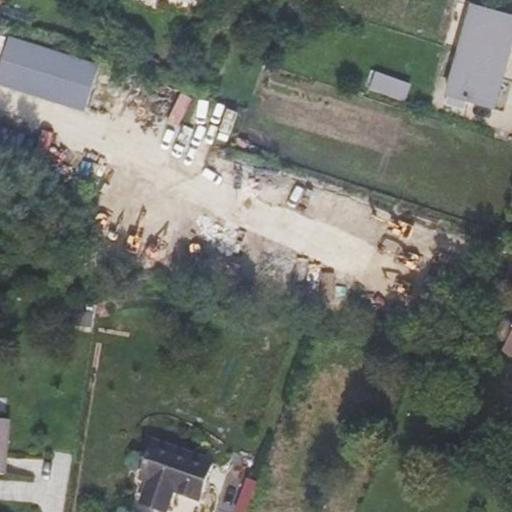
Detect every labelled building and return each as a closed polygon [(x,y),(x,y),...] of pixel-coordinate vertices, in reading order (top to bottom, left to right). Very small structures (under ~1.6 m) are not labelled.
[(475,0),(461,50),(508,64),(511,50),(511,18),(490,12),(493,0),(475,0)] [(0,71),(8,74),(16,45),(0,39),(0,71)] [(508,64),(461,50),(444,107),(460,112),(464,100),(495,108),(508,64)] [(511,331),(501,350),(511,356),(511,331)] [(8,420),(0,419),(0,473),(5,474),(8,420)] [(214,463),(154,441),(141,478),(148,482),(141,503),(167,511),(175,491),(200,500),(214,463)]
